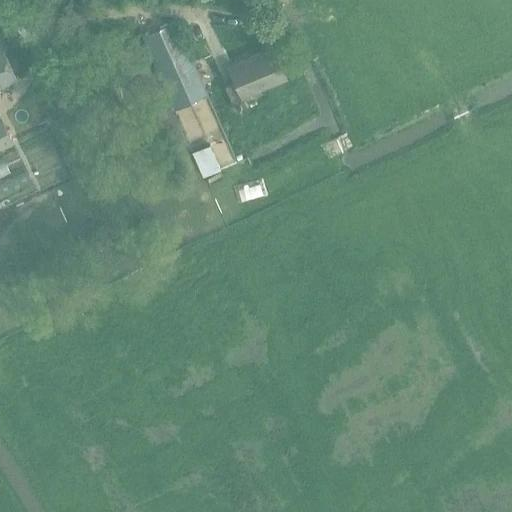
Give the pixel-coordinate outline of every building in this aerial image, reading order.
[(175,109),(207,95),(175,22),(143,36),(175,109)] [(0,85),(16,78),(0,43),(0,85)] [(205,46),(198,49),(203,60),(209,57),(205,46)] [(242,96),(285,77),(272,47),(229,66),(235,81),(224,86),(235,111),(247,106),(242,96)] [(0,147),(11,143),(0,118),(0,147)] [(194,151),(204,175),(220,168),(210,144),(194,151)] [(0,198),(32,183),(26,170),(0,182),(0,198)]
